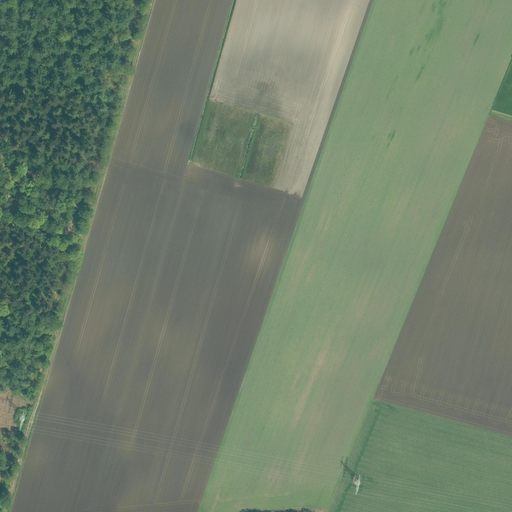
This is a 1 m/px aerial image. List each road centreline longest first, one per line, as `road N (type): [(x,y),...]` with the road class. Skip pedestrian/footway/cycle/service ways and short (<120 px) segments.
road 1 (track): [(59,323),(149,0)]
road 2 (track): [(6,511),(59,323)]
